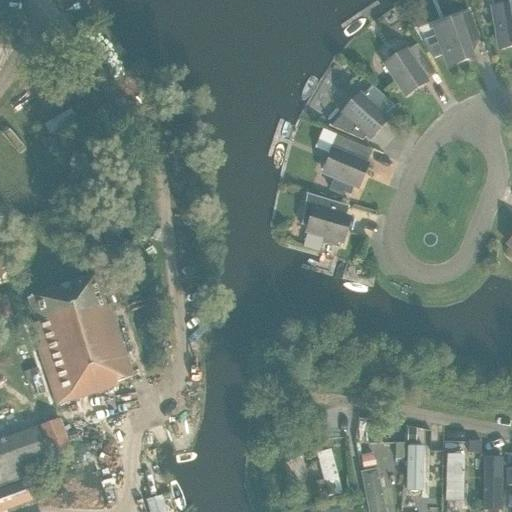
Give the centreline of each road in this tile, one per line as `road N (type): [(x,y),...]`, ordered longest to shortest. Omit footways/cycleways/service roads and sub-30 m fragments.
road 1 (residential): [(148,406),(179,369),(181,348),(153,153),(40,0)]
road 2 (residential): [(475,111),(424,149),(394,224),(393,248),(408,268),(432,275),(466,256),(497,177),(486,136)]
road 3 (unclassified): [(268,384),(511,433)]
